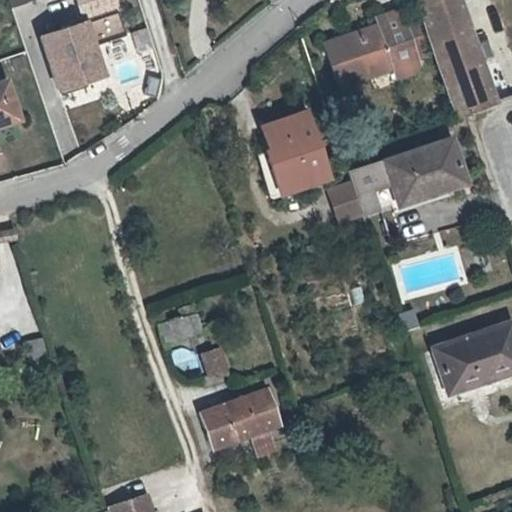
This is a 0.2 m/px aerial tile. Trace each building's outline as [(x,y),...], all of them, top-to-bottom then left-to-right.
[(417,0),(446,81),(484,68),(460,0),(417,0)] [(377,25),(325,44),(340,87),(393,69),(394,74),(401,77),(416,71),(417,65),(400,13),(376,22),(377,25)] [(57,87),(100,73),(83,22),(40,35),(57,87)] [(484,68),(446,81),(458,118),(468,115),(497,104),(484,68)] [(0,137),(2,139),(7,137),(14,134),(19,126),(17,118),(6,80),(0,81),(0,137)] [(267,126),(277,157),(269,159),(278,189),(325,173),(306,114),(267,126)] [(352,186),(362,217),(398,205),(447,188),(448,193),(468,186),(452,142),(385,165),(349,178),(352,186)] [(325,173),(278,189),(282,199),(329,183),(325,173)] [(362,217),(352,186),(332,193),(343,224),(362,217)] [(163,345),(201,332),(194,312),(157,325),(163,345)] [(511,330),(511,327),(444,349),(458,391),(511,373),(511,330)] [(173,369),(198,364),(195,347),(170,352),(173,369)] [(208,385),(228,378),(217,347),(197,354),(208,385)] [(458,391),(444,349),(436,351),(450,394),(458,391)] [(279,425),(266,388),(199,411),(212,448),(279,425)] [(152,511),(146,493),(107,506),(108,511),(152,511)]
